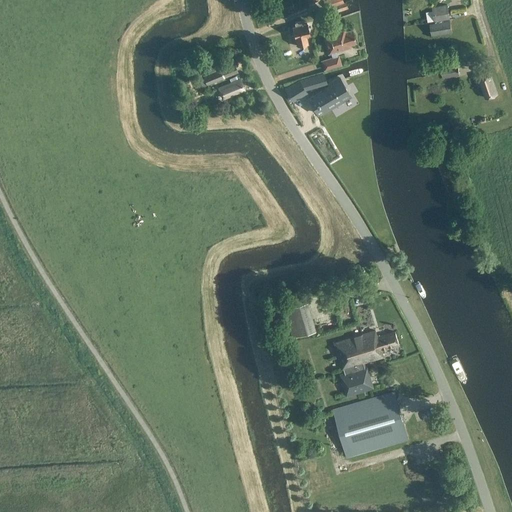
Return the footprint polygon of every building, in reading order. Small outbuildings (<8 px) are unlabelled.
[(291,1),(279,5),(282,12),(293,8),(291,1)] [(343,3),(341,3),(331,7),(333,13),(346,9),(343,3)] [(434,21),(434,22),(449,20),(449,18),(447,5),(432,7),(434,21)] [(449,20),(434,22),(429,23),(431,34),(451,31),(450,19),(449,20)] [(292,27),(296,46),(307,44),(305,36),(309,35),(307,23),(304,24),(304,20),(294,22),(295,26),(292,27)] [(323,39),(328,54),(330,54),(331,57),(320,60),(323,71),(341,65),(338,54),(337,55),(336,52),(350,47),(349,45),(356,43),(352,29),(345,31),(344,27),(322,33),(324,39),(323,39)] [(237,72),(234,65),(234,63),(225,67),(223,62),(201,71),(203,77),(199,79),(202,86),(217,80),(216,79),(223,76),(223,77),(237,72)] [(441,65),(443,77),(459,75),(457,62),(441,65)] [(497,94),(489,72),(478,75),(485,98),(497,94)] [(304,89),(326,83),(323,73),(299,80),(286,89),(292,100),(305,92),(304,89)] [(308,98),(317,113),(339,100),(340,102),(350,96),(338,77),(329,82),(330,84),(308,98)] [(244,88),(240,80),(219,89),(223,97),(244,88)] [(438,131),(450,128),(448,121),(436,124),(438,131)] [(316,330),(308,302),(283,309),(291,337),(316,330)] [(337,343),(345,372),(339,374),(346,395),(372,387),(364,361),(383,356),(382,353),(385,352),(384,349),(399,345),(395,331),(377,337),(376,332),(337,343)] [(408,439),(394,392),(333,410),(346,457),(408,439)]
